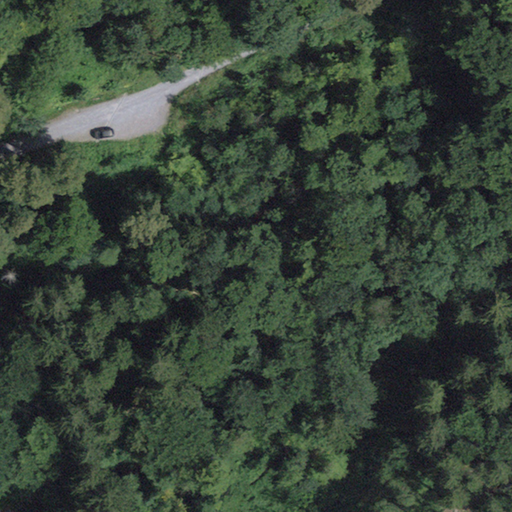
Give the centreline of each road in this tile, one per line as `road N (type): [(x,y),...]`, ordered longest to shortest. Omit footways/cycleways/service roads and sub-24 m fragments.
road 1 (track): [(362,0),(56,137)]
road 2 (track): [(0,49),(37,31),(159,0)]
